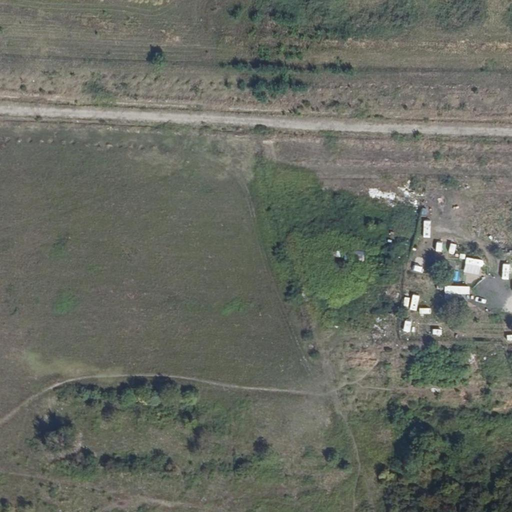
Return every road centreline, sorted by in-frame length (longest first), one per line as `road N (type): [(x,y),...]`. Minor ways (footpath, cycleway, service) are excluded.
road 1 (primary): [(511,98),(161,78),(0,54)]
road 2 (primary): [(0,78),(136,98),(511,121)]
road 3 (track): [(0,106),(268,124),(511,126)]
road 4 (track): [(375,511),(289,241),(265,129)]
